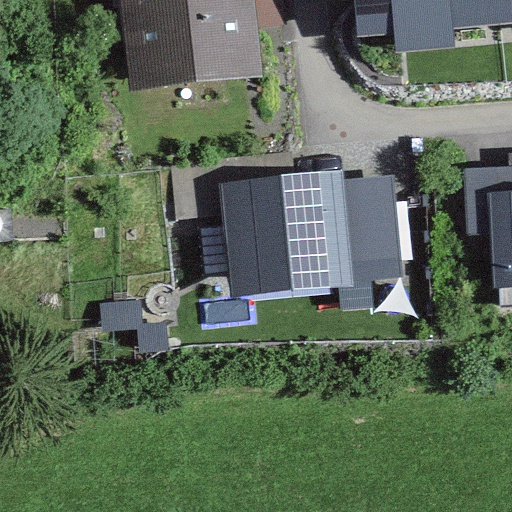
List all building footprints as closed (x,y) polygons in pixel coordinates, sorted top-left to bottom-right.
[(135,0),(144,74),(244,63),(236,0),(135,0)] [(511,0),(365,0),(368,27),(511,14),(511,0)] [(511,172),(468,174),(470,234),(500,233),(504,307),(511,306),(511,172)] [(392,266),(388,185),(237,191),(241,272),(392,266)] [(0,242),(13,241),(11,211),(0,211),(0,242)]
